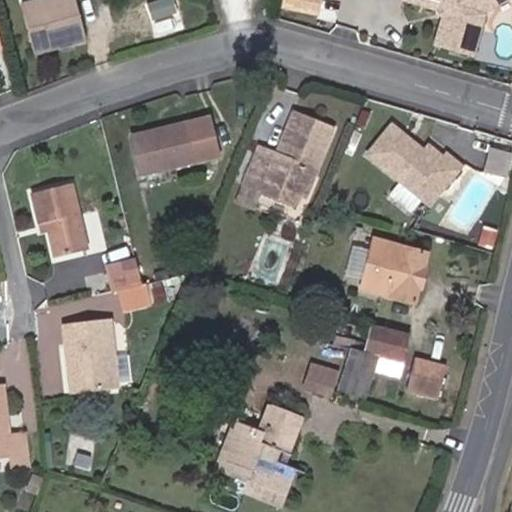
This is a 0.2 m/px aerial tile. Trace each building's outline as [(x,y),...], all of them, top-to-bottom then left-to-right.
[(37,54),(88,39),(77,0),(35,0),(23,3),(37,54)] [(281,0),(280,8),(320,11),(321,0),(281,0)] [(425,0),(423,7),(444,13),(450,9),(453,15),(448,17),(439,46),(473,57),(485,17),(483,14),(507,0),(425,0)] [(295,204),(310,167),(314,169),(333,125),(295,110),(278,154),(259,145),(244,183),(295,204)] [(230,150),(222,114),(144,133),(152,168),(230,150)] [(421,159),(416,155),(420,150),(392,127),(368,157),(429,206),(460,168),(446,156),(442,161),(428,150),(421,159)] [(34,193),(40,224),(48,222),(50,232),(56,258),(89,250),(73,184),(34,193)] [(48,222),(40,224),(43,234),(50,232),(48,222)] [(429,254),(393,245),(373,239),(361,288),(381,294),(417,303),(420,289),(423,290),(429,268),(425,267),(429,254)] [(144,255),(114,263),(121,292),(152,285),(144,255)] [(147,287),(121,292),(125,314),(157,306),(152,285),(147,287)] [(324,315),(310,309),(302,328),(316,333),(324,315)] [(118,391),(113,341),(111,318),(64,323),(73,395),(118,391)] [(375,356),(401,363),(408,336),(372,326),(365,354),(375,356)] [(339,389),(363,396),(371,369),(375,356),(365,354),(352,350),(343,377),(339,389)] [(375,356),(371,369),(397,376),(401,363),(375,356)] [(444,364),(418,358),(410,388),(436,395),(444,364)] [(315,383),(339,389),(343,377),(320,369),(315,383)] [(9,437),(3,389),(0,388),(0,456),(7,456),(9,470),(26,468),(23,436),(9,437)] [(304,418),(270,406),(259,434),(233,424),(216,469),(249,482),(245,493),(281,507),(294,473),(274,465),(281,449),(291,453),(304,418)]
